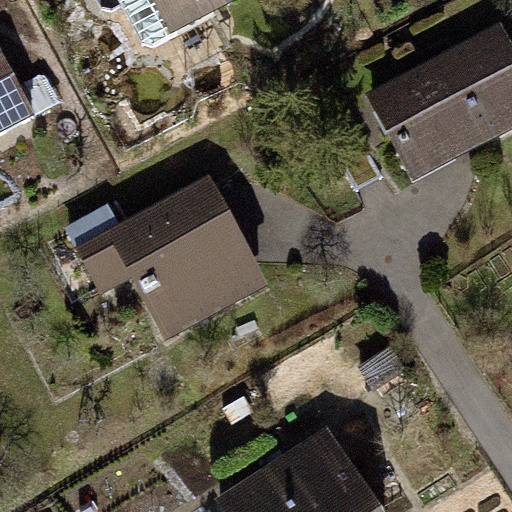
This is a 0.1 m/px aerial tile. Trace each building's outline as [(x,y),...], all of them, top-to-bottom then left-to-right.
[(181,0),(203,42),(285,0),(181,0)] [(18,21),(0,29),(0,155),(69,120),(18,21)] [(511,36),(394,95),(439,184),(511,147),(511,36)] [(293,299),(232,182),(94,254),(121,305),(160,285),(195,350),(293,299)] [(408,511),(350,424),(237,498),(245,511),(408,511)]
